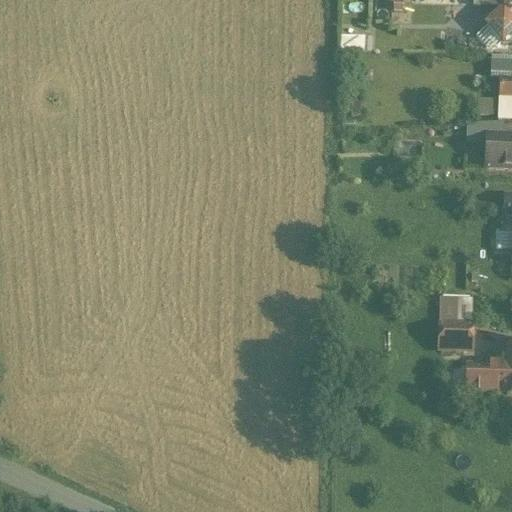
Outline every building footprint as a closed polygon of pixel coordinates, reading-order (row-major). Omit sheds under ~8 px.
[(511,0),(487,0),(487,10),(499,10),(503,15),(511,15),(511,0)] [(511,15),(503,15),(502,15),(486,30),(502,48),(511,47),(511,15)] [(469,33),(450,29),(448,48),(468,53),(469,33)] [(353,39),(341,38),(340,54),(352,55),(353,39)] [(364,39),(353,39),(352,55),(363,55),(364,39)] [(511,82),(499,82),(498,102),(511,102),(511,82)] [(495,103),(477,101),(476,117),(494,118),(495,103)] [(363,104),(353,104),(352,120),(363,120),(363,104)] [(503,125),(480,126),(480,138),(487,139),(503,139),(503,125)] [(480,126),(466,127),(466,138),(480,138),(480,126)] [(511,139),(503,139),(487,139),(486,170),(511,170),(511,139)] [(472,327),(439,326),(439,353),(471,354),(472,327)] [(507,369),(467,368),(466,394),(506,396),(507,369)]
